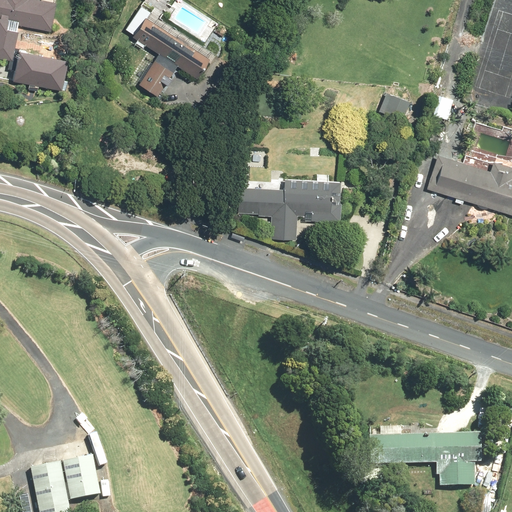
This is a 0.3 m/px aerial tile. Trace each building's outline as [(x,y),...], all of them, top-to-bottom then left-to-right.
[(0,0),(0,57),(12,59),(15,26),(48,29),(50,2),(31,0),(30,0),(0,0)] [(214,55),(149,11),(131,38),(196,82),(214,55)] [(63,59),(15,53),(12,81),(26,83),(25,90),(36,91),(36,87),(59,90),(63,59)] [(172,70),(153,59),(138,86),(156,97),(172,70)] [(408,103),(387,94),(381,107),(403,116),(408,103)] [(453,101),(438,96),(432,116),(447,121),(453,101)] [(265,152),(247,150),(246,164),(264,166),(265,152)] [(435,155),(424,189),(511,214),(511,179),(511,174),(511,167),(491,161),(489,171),(435,155)] [(281,184),(238,182),(236,213),(271,215),(270,238),(295,239),(296,216),(303,216),(303,221),(336,222),(338,181),(328,181),(328,175),(316,174),(316,181),(281,179),(281,184)] [(368,436),(367,463),(434,465),(434,476),(437,477),(437,488),(475,489),(477,437),(436,435),(437,430),(378,428),(378,436),(368,436)] [(101,447),(92,450),(101,481),(110,479),(101,447)] [(90,457),(61,463),(68,502),(97,496),(90,457)] [(67,511),(58,464),(28,470),(36,511),(67,511)] [(110,491),(101,493),(104,511),(113,509),(110,491)] [(487,511),(488,502),(480,501),(478,511),(487,511)]
